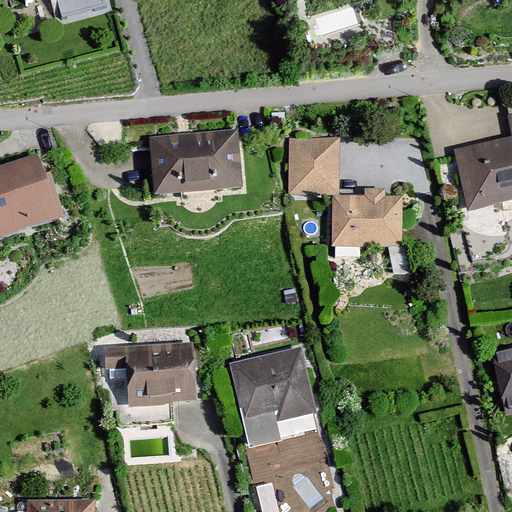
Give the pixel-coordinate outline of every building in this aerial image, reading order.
[(106,0),(25,0),(26,3),(35,0),(50,0),(51,3),(58,1),(63,19),(108,7),(106,0)] [(503,141),(445,153),(458,216),(511,204),(511,120),(499,123),(503,141)] [(228,134),(138,143),(144,203),(234,194),(228,134)] [(333,143),(284,143),(284,198),(332,198),(333,143)] [(31,161),(0,170),(0,238),(50,224),(31,161)] [(393,255),(394,205),(327,204),(326,254),(393,255)] [(185,413),(185,349),(93,350),(93,378),(111,378),(111,413),(185,413)] [(511,350),(497,354),(511,419),(511,350)] [(308,419),(294,355),(221,370),(234,434),(308,419)]
